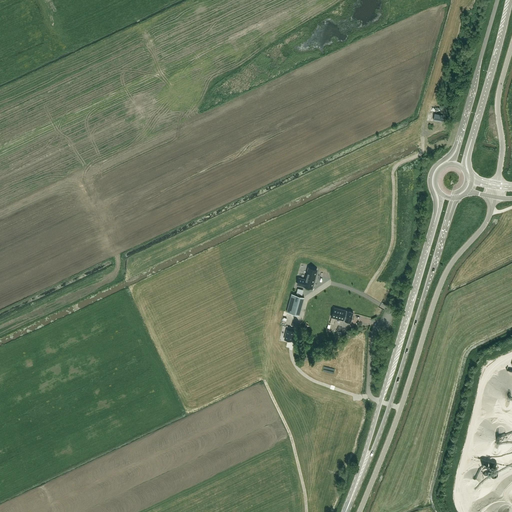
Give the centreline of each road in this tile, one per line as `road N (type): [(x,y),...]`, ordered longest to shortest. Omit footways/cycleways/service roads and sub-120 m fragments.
road 1 (unclassified): [(359,511),(441,281),(485,223),(493,196)]
road 2 (primary): [(362,468),(448,217)]
road 3 (primary): [(436,214),(362,468)]
road 4 (primary): [(468,149),(510,0)]
road 5 (primary): [(497,0),(456,146)]
road 6 (unclassified): [(495,185),(502,150),(497,107),(511,45)]
